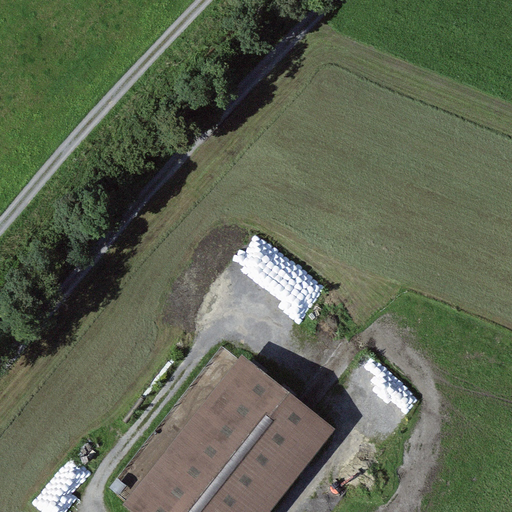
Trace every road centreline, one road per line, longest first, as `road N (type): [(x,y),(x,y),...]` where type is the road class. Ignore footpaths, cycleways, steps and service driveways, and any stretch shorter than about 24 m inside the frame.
road 1 (track): [(0,363),(201,130),(336,0)]
road 2 (track): [(97,511),(96,494),(119,448),(220,325),(322,400),(341,429),(334,454),(290,511)]
road 3 (track): [(0,241),(185,27)]
